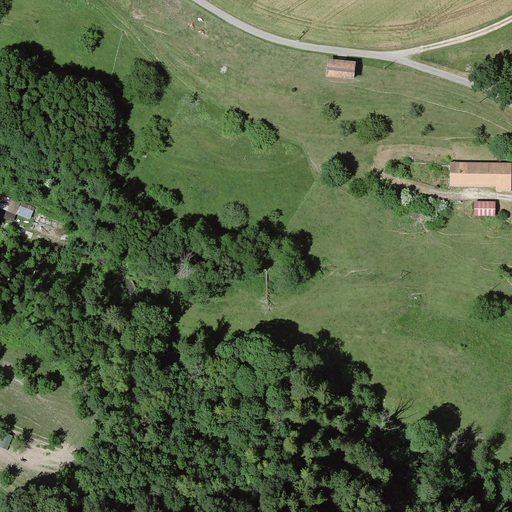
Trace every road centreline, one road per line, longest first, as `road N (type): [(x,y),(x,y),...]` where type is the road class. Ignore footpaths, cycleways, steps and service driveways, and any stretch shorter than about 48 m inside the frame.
road 1 (track): [(511,110),(402,62),(292,47),(191,0)]
road 2 (track): [(385,60),(511,21)]
